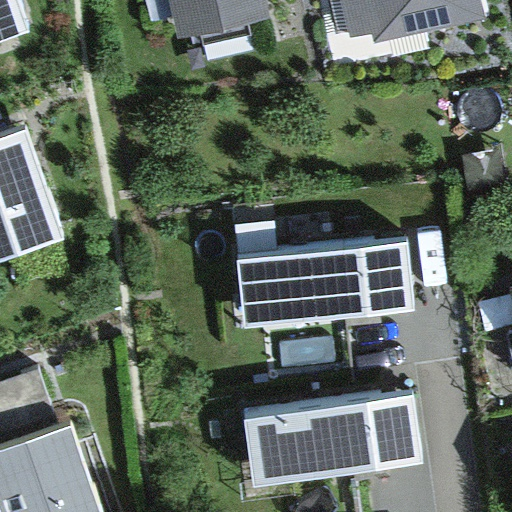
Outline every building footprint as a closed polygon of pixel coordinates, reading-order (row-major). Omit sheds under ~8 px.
[(15,0),(0,0),(0,33),(24,25),(15,0)] [(172,0),(182,37),(201,32),(205,46),(254,34),(251,20),(271,16),(267,0),(172,0)] [(481,0),(334,0),(342,27),(352,25),(354,33),(377,27),(380,38),(485,11),(481,0)] [(23,125),(0,132),(0,253),(61,231),(23,125)] [(407,238),(236,252),(242,322),(415,304),(407,238)] [(0,381),(0,447),(61,427),(41,368),(0,381)] [(410,390),(244,413),(253,479),(419,456),(410,390)] [(0,447),(0,511),(104,511),(73,423),(61,427),(0,447)]
